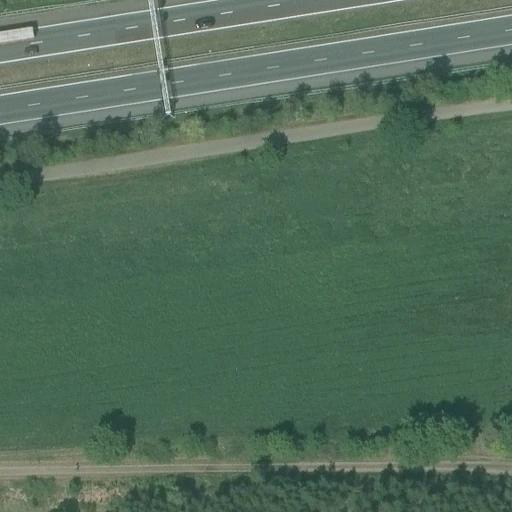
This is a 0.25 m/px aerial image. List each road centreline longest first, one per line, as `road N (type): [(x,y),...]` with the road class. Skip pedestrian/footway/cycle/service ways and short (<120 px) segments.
road 1 (motorway): [(0,111),(511,31)]
road 2 (unclassified): [(0,183),(511,106)]
road 3 (track): [(0,471),(511,462)]
road 4 (motorway): [(318,0),(0,50)]
